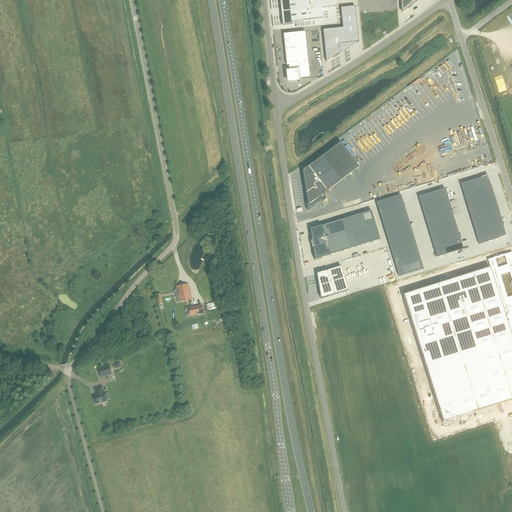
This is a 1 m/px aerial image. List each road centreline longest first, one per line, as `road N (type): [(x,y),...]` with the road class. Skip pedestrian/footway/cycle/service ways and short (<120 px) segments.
road 1 (primary): [(311,511),(222,0)]
road 2 (primary): [(211,0),(292,511)]
road 3 (unclassified): [(275,105),(344,511)]
road 4 (unclassified): [(67,368),(177,235),(133,0)]
road 5 (unclassified): [(275,105),(447,0)]
road 6 (unclassified): [(511,197),(461,37)]
road 7 (unclassified): [(105,511),(67,368)]
road 8 (track): [(511,162),(467,33)]
